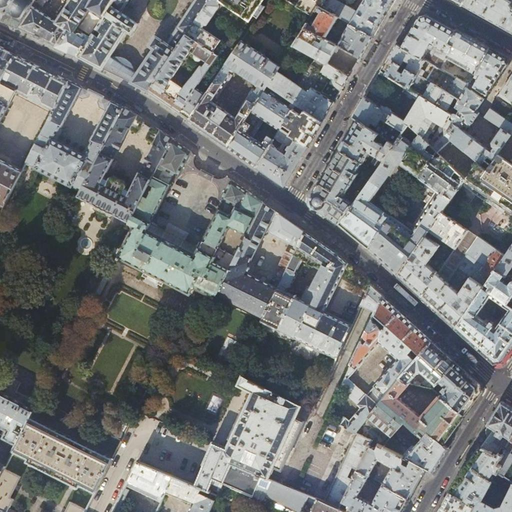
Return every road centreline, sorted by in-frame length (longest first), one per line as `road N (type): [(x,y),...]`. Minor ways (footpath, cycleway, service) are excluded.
road 1 (residential): [(290,204),(139,101),(0,34)]
road 2 (residential): [(500,382),(290,204)]
road 3 (residential): [(413,0),(290,204)]
road 4 (residential): [(500,382),(420,511)]
